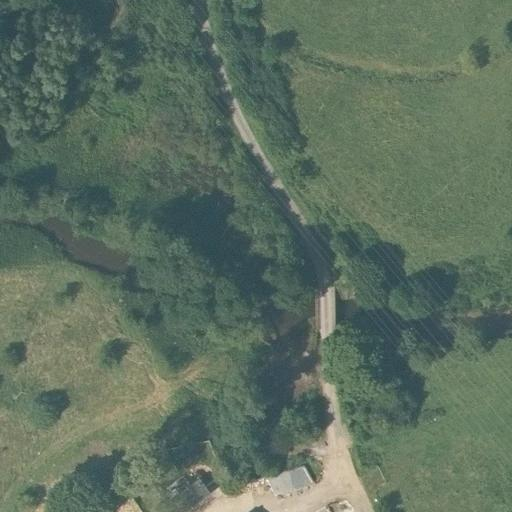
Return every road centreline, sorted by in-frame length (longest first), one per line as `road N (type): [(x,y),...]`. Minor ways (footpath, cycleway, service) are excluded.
road 1 (track): [(195,0),(222,94),(308,240),(323,286),(326,411),(366,511)]
road 2 (track): [(349,478),(293,509),(219,511)]
